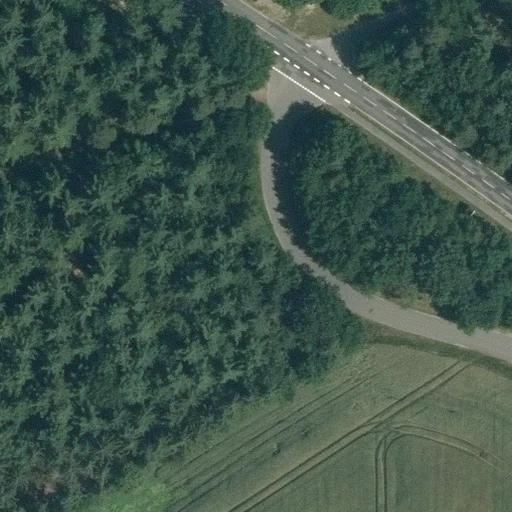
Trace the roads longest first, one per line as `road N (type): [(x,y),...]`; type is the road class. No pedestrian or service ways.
road 1 (residential): [(297,78),(268,142),(270,188),(292,243),(324,285),(371,309),(511,349)]
road 2 (track): [(287,102),(261,95),(0,169)]
road 3 (tertiary): [(511,204),(310,65)]
road 4 (track): [(431,0),(310,65)]
